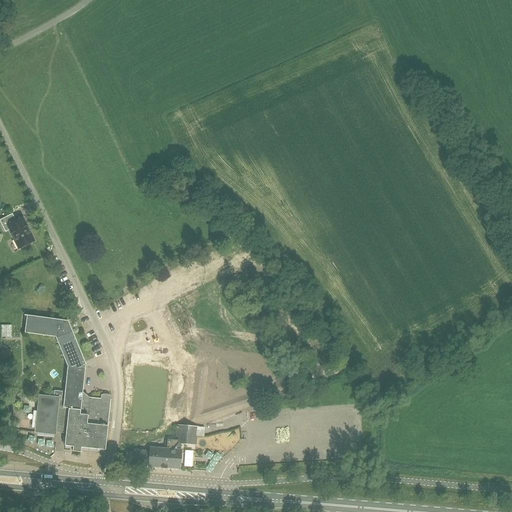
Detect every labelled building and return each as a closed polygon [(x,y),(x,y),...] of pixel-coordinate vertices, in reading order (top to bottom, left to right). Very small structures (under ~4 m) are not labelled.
[(0,221),(5,232),(10,230),(19,248),(34,241),(22,217),(13,222),(9,215),(0,219),(0,221)] [(209,300),(213,300),(213,303),(227,304),(230,273),(216,272),(215,278),(211,277),(209,300)] [(161,322),(153,326),(158,336),(181,326),(180,324),(185,322),(179,307),(158,316),(161,322)] [(55,337),(67,367),(64,401),(61,400),(62,392),(54,392),(54,397),(39,396),(37,411),(39,412),(37,431),(56,433),(56,431),(66,432),(64,446),(105,450),(111,397),(89,395),(89,401),(82,400),(85,365),(68,321),(26,316),(24,333),(55,337)] [(0,336),(10,337),(10,325),(0,324),(0,336)] [(0,351),(0,361),(6,364),(12,351),(2,347),(0,351)] [(209,366),(219,361),(217,357),(207,362),(209,366)] [(128,358),(126,368),(143,371),(145,361),(128,358)] [(123,370),(121,394),(133,395),(132,401),(146,402),(146,396),(159,397),(160,385),(166,386),(167,373),(123,370)] [(177,426),(176,437),(175,440),(167,439),(166,449),(150,447),(150,452),(131,450),(130,464),(149,466),(149,467),(179,469),(181,450),(180,450),(181,444),(196,445),(197,427),(177,426)] [(217,435),(220,443),(222,442),(225,448),(241,441),(235,427),(217,435)]
